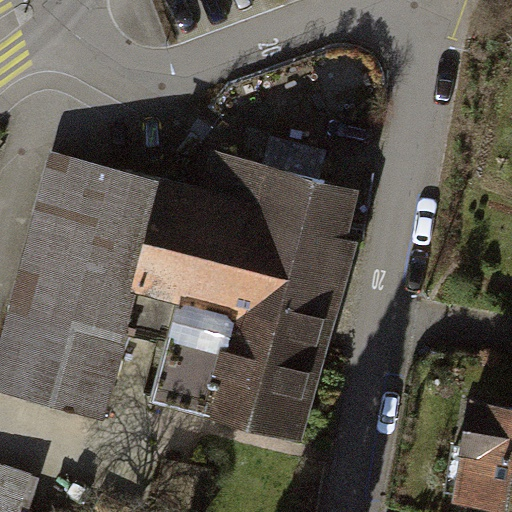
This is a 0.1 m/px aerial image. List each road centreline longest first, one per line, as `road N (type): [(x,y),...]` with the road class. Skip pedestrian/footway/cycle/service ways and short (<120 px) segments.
road 1 (residential): [(370,0),(189,69),(137,73),(104,61),(45,0)]
road 2 (residential): [(378,326),(443,28),(424,0)]
road 3 (residential): [(346,511),(378,326)]
road 4 (residential): [(378,326),(511,330)]
